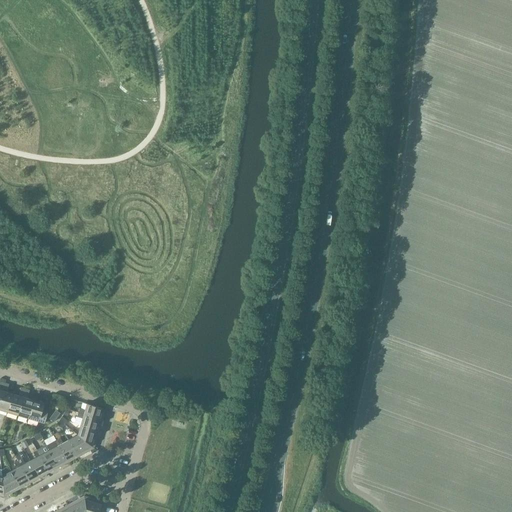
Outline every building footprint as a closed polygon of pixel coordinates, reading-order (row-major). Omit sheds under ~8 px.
[(0,398),(0,410),(7,413),(12,394),(6,393),(9,385),(4,383),(0,398)] [(18,396),(12,394),(7,413),(17,416),(25,389),(21,388),(18,396)] [(17,416),(28,419),(33,401),(27,399),(29,391),(25,389),(17,416)] [(33,401),(28,419),(44,424),(48,412),(42,410),(44,404),(33,401)] [(78,413),(102,420),(105,409),(87,404),(85,410),(79,409),(78,413)] [(81,425),(99,430),(102,420),(78,413),(77,417),(83,419),(81,425)] [(78,435),(94,448),(99,430),(81,425),(78,435)] [(68,440),(77,457),(94,448),(78,435),(68,440)] [(60,438),(56,440),(68,462),(77,457),(68,440),(63,443),(60,438)] [(46,445),(49,451),(58,467),(68,462),(56,440),(46,445)] [(37,451),(49,473),(58,467),(49,451),(44,454),(41,448),(37,451)] [(30,461),(39,478),(49,473),(37,451),(33,453),(36,458),(30,461)] [(22,459),(18,461),(30,483),(39,478),(30,461),(25,464),(22,459)] [(30,483),(18,461),(14,463),(17,468),(11,471),(20,488),(30,483)] [(2,477),(4,497),(20,488),(11,471),(2,477)] [(85,511),(84,496),(68,505),(71,511),(85,511)] [(99,511),(102,502),(84,496),(85,511),(99,511)]
